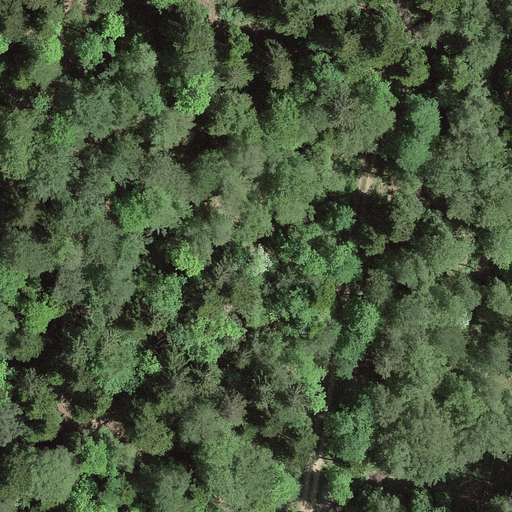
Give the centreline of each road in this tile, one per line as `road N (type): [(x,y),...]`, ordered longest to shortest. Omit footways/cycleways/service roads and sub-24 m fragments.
road 1 (track): [(313,511),(327,375),(403,0)]
road 2 (track): [(316,511),(426,359),(511,218)]
road 3 (track): [(68,0),(0,204)]
